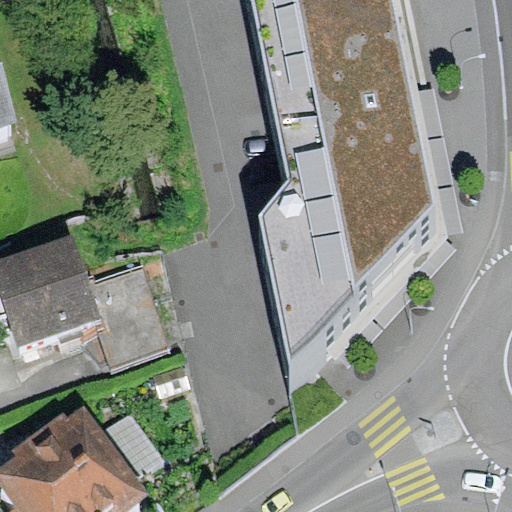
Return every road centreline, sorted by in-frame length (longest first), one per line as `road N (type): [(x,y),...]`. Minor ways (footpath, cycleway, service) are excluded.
road 1 (primary): [(470,357),(386,429),(315,506)]
road 2 (primary): [(315,506),(511,445)]
